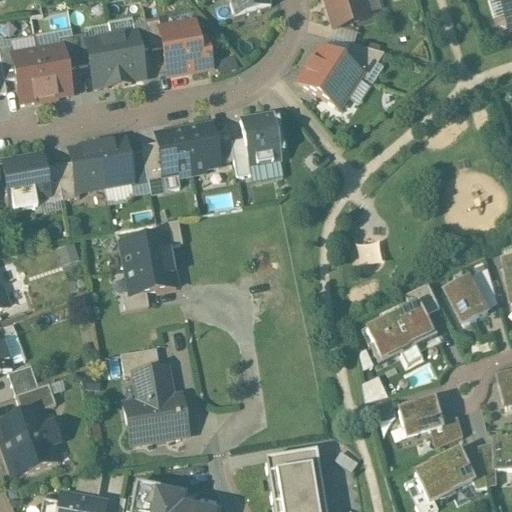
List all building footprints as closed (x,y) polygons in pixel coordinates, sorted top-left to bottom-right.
[(226,0),(233,22),(270,11),(266,0),(226,0)] [(324,0),(334,31),(365,21),(358,0),(324,0)] [(511,0),(500,0),(510,33),(511,32),(511,0)] [(158,25),(145,28),(149,52),(150,54),(161,52),(158,34),(159,33),(158,25)] [(159,33),(158,34),(161,52),(167,81),(209,73),(204,44),(196,45),(192,27),(159,33)] [(145,28),(132,30),(133,38),(134,38),(137,55),(149,52),(145,28)] [(133,38),(109,42),(118,90),(130,87),(130,85),(143,83),(137,55),(134,38),(133,38)] [(84,39),(71,41),(76,72),(88,70),(84,47),(85,47),(84,39)] [(71,41),(58,44),(59,52),(60,51),(64,74),(76,72),(71,41)] [(85,47),(84,47),(88,70),(92,92),(105,90),(105,92),(118,90),(109,42),(85,47)] [(383,57),(348,47),(345,59),(341,65),(360,78),(359,80),(365,84),(383,57)] [(59,52),(36,56),(44,103),(69,99),(64,74),(60,51),(59,52)] [(10,52),(0,53),(0,70),(3,85),(15,84),(11,61),(12,60),(10,52)] [(341,65),(320,52),(297,87),(337,113),(359,80),(360,78),(341,65)] [(12,60),(11,61),(15,84),(19,108),(44,103),(36,56),(12,60)] [(272,118),(239,124),(242,144),(247,172),(279,166),(277,157),(282,156),(283,156),(277,123),(276,123),(273,124),(272,118)] [(211,130),(195,133),(195,134),(184,136),(183,135),(182,135),(190,180),(205,178),(204,174),(218,171),(217,167),(212,138),(211,130)] [(169,137),(154,140),(155,148),(161,182),(162,181),(175,179),(175,183),(177,183),(190,180),(182,135),(181,135),(181,136),(169,138),(169,137)] [(227,135),(212,138),(217,167),(232,164),(229,146),(227,135)] [(242,144),(229,146),(232,164),(235,182),(249,180),(247,172),(242,144)] [(123,146),(95,151),(103,192),(129,187),(130,187),(125,157),(123,146)] [(155,148),(140,151),(141,155),(147,186),(163,183),(162,181),(161,182),(155,148)] [(95,151),(68,156),(70,168),(75,197),(77,197),(103,192),(95,151)] [(141,155),(125,157),(130,187),(129,187),(130,193),(147,190),(147,186),(141,155)] [(40,161),(1,168),(8,207),(43,201),(47,200),(42,173),(40,161)] [(70,168),(54,171),(61,206),(78,203),(77,197),(75,197),(70,168)] [(61,206),(54,171),(42,173),(47,200),(43,201),(44,209),(61,206)] [(175,179),(162,181),(163,183),(165,195),(178,193),(177,183),(175,183),(175,179)] [(177,226),(159,229),(161,241),(165,240),(167,252),(181,249),(177,226)] [(161,241),(120,249),(124,275),(170,267),(167,252),(165,240),(161,241)] [(359,246),(358,271),(387,272),(388,247),(359,246)] [(63,267),(78,264),(74,249),(59,252),(63,267)] [(511,264),(504,266),(507,281),(503,282),(511,313),(511,264)] [(170,267),(124,275),(129,300),(129,301),(145,298),(175,293),(170,267)] [(487,275),(470,284),(487,316),(498,310),(487,275)] [(470,284),(445,297),(464,331),(488,318),(487,316),(470,284)] [(428,289),(405,300),(411,312),(419,308),(425,321),(440,314),(428,289)] [(145,298),(129,301),(129,300),(121,301),(124,316),(147,312),(145,298)] [(411,312),(365,334),(372,348),(368,350),(377,368),(401,357),(399,353),(413,347),(414,350),(438,339),(431,326),(428,328),(425,321),(419,308),(411,312)] [(179,313),(119,323),(126,363),(186,354),(179,313)] [(0,343),(0,377),(11,374),(0,343)] [(413,388),(437,379),(433,369),(409,378),(413,388)] [(29,372),(6,379),(13,400),(36,392),(29,372)] [(140,406),(122,410),(129,450),(181,441),(175,401),(167,402),(162,374),(166,374),(166,372),(135,377),(140,406)] [(511,380),(499,384),(506,414),(511,412),(511,380)] [(36,392),(13,400),(20,420),(39,414),(39,415),(54,410),(47,389),(36,392)] [(376,392),(364,395),(366,405),(378,402),(376,392)] [(436,406),(397,416),(404,443),(430,436),(443,432),(442,427),(436,406)] [(20,420),(0,427),(0,447),(12,481),(57,466),(51,448),(57,446),(51,428),(45,430),(39,415),(39,414),(20,420)] [(458,423),(442,427),(443,432),(430,436),(436,455),(463,442),(458,423)] [(511,447),(495,448),(496,475),(496,476),(511,475),(511,447)] [(495,448),(478,452),(479,458),(484,476),(496,475),(495,448)] [(323,511),(314,456),(263,465),(271,511),(323,511)] [(461,456),(413,479),(427,508),(473,487),(475,486),(463,462),(461,456)] [(355,468),(338,457),(333,466),(350,477),(355,468)] [(479,458),(463,462),(475,486),(473,487),(477,495),(488,493),(484,476),(479,458)] [(496,475),(484,476),(488,493),(497,491),(496,476),(496,475)] [(101,479),(76,483),(73,501),(96,506),(101,479)] [(185,498),(134,489),(129,511),(199,511),(192,511),(193,504),(184,502),(185,498)] [(73,501),(57,498),(56,507),(41,505),(39,511),(104,511),(106,508),(96,506),(73,501)]
